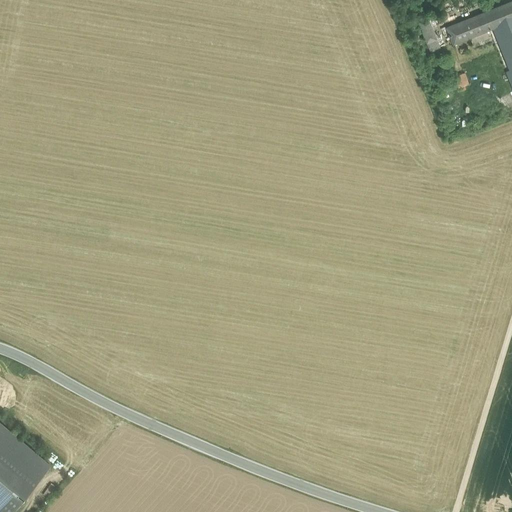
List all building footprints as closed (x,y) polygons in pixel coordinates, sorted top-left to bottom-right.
[(511,2),(483,14),(488,27),(511,86),(511,2)] [(427,15),(427,16),(431,25),(436,23),(432,12),(427,15)] [(483,14),(448,28),(454,42),(488,27),(483,14)] [(431,25),(427,16),(417,20),(429,50),(430,51),(440,47),(431,25)] [(429,50),(417,20),(406,24),(418,55),(429,50)] [(465,73),(442,81),(446,91),(468,83),(465,73)] [(20,479),(0,461),(0,475),(14,487),(20,479)] [(0,502),(14,487),(0,475),(0,502)]
